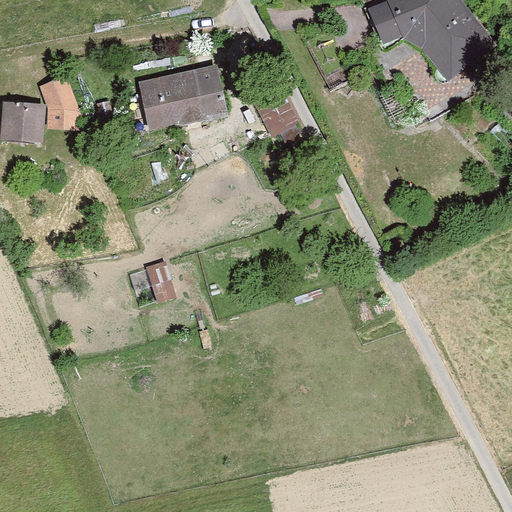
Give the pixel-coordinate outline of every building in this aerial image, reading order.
[(469,0),(358,0),(379,44),(416,31),(447,82),(504,55),(469,0)] [(227,52),(134,72),(154,130),(243,107),(227,52)] [(261,104),(273,140),(304,129),(291,94),(261,104)] [(4,138),(47,141),(49,103),(6,101),(4,138)] [(159,302),(180,295),(169,258),(147,265),(159,302)]
